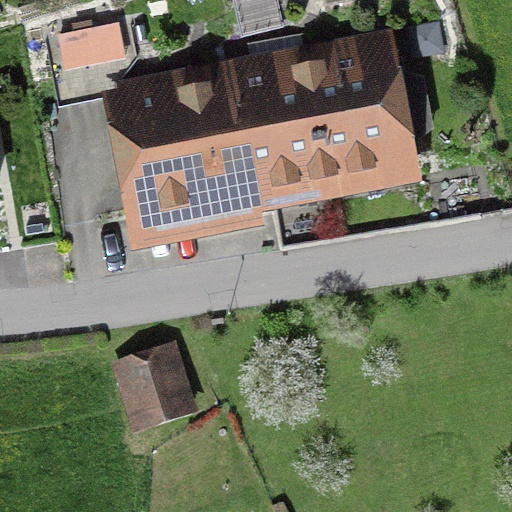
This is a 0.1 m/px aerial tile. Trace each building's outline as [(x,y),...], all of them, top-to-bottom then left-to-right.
[(231,0),(241,42),(286,32),(278,0),(231,0)] [(42,42),(57,112),(102,104),(101,98),(116,95),(114,85),(123,84),(137,60),(130,22),(42,42)] [(407,29),(412,62),(446,56),(440,23),(407,29)] [(116,95),(101,98),(102,104),(131,256),(265,231),(263,218),(422,189),(393,34),(123,84),(114,85),(116,95)] [(177,345),(112,364),(133,436),(199,417),(177,345)]
